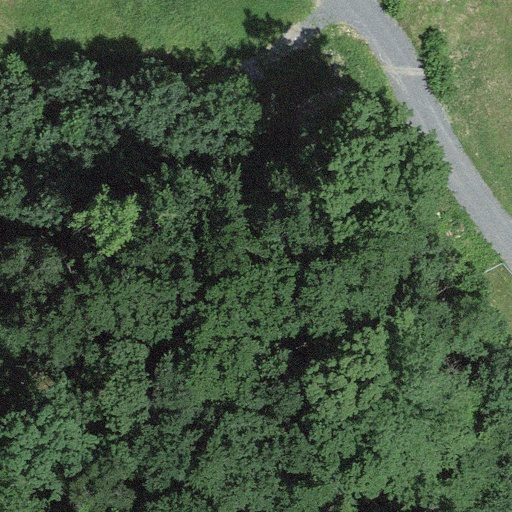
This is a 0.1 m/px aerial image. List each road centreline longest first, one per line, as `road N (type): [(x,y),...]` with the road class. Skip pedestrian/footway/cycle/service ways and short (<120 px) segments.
road 1 (track): [(406,67),(304,58),(181,70),(0,54)]
road 2 (track): [(511,243),(473,201),(406,67),(359,0)]
